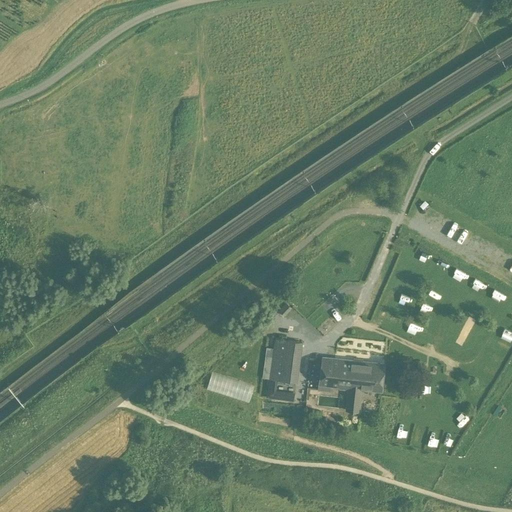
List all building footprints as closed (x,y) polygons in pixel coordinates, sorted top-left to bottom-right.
[(469,287),(478,291),(482,283),(473,279),(469,287)] [(429,291),(427,298),(432,300),(435,292),(429,291)] [(286,304),(279,311),(284,315),(290,308),(286,304)] [(297,381),(302,339),(274,337),(269,378),(297,381)] [(499,341),(496,349),(504,352),(507,344),(499,341)] [(345,411),(360,412),(362,389),(381,391),(384,364),(322,357),(319,384),(348,387),(345,411)] [(211,373),(206,391),(250,401),(254,383),(211,373)] [(476,401),(480,393),(470,389),(467,397),(476,401)]
